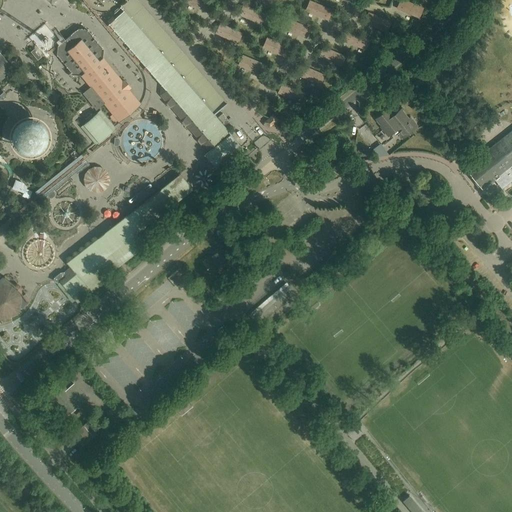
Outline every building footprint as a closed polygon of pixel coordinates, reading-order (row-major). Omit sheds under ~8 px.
[(229,133),(230,132),(214,114),(226,103),(138,0),(127,0),(121,6),(124,10),(110,22),(109,23),(162,85),(162,94),(188,124),(197,125),(214,145),(229,132),(229,133)] [(187,0),(186,3),(207,12),(211,3),(204,0),(187,0)] [(397,9),(419,18),(422,10),(401,1),(397,9)] [(306,11),(328,20),(331,11),(310,2),(306,11)] [(240,14),(261,23),(265,14),(243,5),(240,14)] [(364,22),(385,32),(389,23),(368,14),(364,22)] [(285,29),(306,38),(310,29),(289,20),(285,29)] [(29,37),(25,41),(27,42),(28,44),(32,40),(36,45),(35,50),(32,52),(37,58),(40,56),(42,56),(44,55),(48,59),(49,57),(51,56),(47,52),(60,41),(45,24),(29,37)] [(216,33),(238,42),(241,33),(220,24),(216,33)] [(343,41),(364,50),(368,41),(347,32),(343,41)] [(105,103),(114,114),(109,118),(113,122),(118,118),(118,119),(138,103),(127,90),(130,88),(125,81),(122,84),(101,60),(102,59),(103,50),(88,34),(80,33),(73,38),(71,35),(64,41),(67,44),(59,50),(59,58),(73,75),(82,76),(82,75),(92,87),(84,94),(97,110),(105,103)] [(263,47),(285,56),(288,47),(267,38),(263,47)] [(319,57),(340,66),(344,57),(323,48),(319,57)] [(0,52),(0,80),(14,68),(12,65),(0,52)] [(239,65),(260,74),(264,65),(243,56),(239,65)] [(299,75),(320,84),(324,76),(303,67),(299,75)] [(279,93),(300,102),(304,93),(283,84),(279,93)] [(272,114),(276,108),(269,103),(265,108),(272,114)] [(402,108),(392,116),(387,109),(376,118),(384,128),(383,129),(388,136),(396,130),(403,138),(417,126),(402,108)] [(420,110),(414,112),(418,122),(424,119),(420,110)] [(114,125),(102,112),(92,120),(88,124),(85,126),(84,127),(97,143),(115,128),(114,125)] [(268,118),(265,121),(270,126),(274,123),(278,119),(273,114),(268,118)] [(511,132),(465,169),(471,177),(482,190),(494,179),(502,189),(511,180),(511,132)] [(217,170),(244,149),(236,139),(235,139),(236,140),(210,160),(209,160),(216,169),(217,170)] [(209,156),(217,150),(213,145),(205,151),(209,156)] [(86,175),(85,180),(86,185),(89,190),(94,192),(99,192),(104,190),(107,186),(108,181),(107,176),(104,172),(99,169),(94,169),(90,171),(86,175)] [(198,185),(202,187),(206,187),(209,185),(212,182),(213,178),(212,174),(210,171),(206,169),(202,169),(198,171),(196,174),(195,177),(195,178),(196,182),(198,185)] [(13,188),(25,194),(29,186),(16,180),(13,188)] [(110,271),(100,279),(101,281),(146,246),(137,234),(192,189),(188,184),(185,186),(182,182),(115,234),(122,243),(101,260),(110,271)] [(281,189),(272,192),(274,197),(283,195),(281,189)] [(30,198),(32,192),(27,190),(24,196),(30,198)] [(49,210),(49,215),(50,221),(53,226),(57,229),(63,231),(68,231),(74,230),(76,228),(78,226),(80,224),(81,222),(83,216),(83,211),(81,206),(77,201),(75,200),(72,199),(66,197),(61,198),(57,200),(56,201),(52,205),(49,210)] [(253,260),(235,235),(227,241),(245,265),(253,260)] [(91,253),(89,251),(95,246),(90,241),(67,259),(75,269),(84,262),(82,259),(91,253)] [(224,266),(233,260),(222,246),(212,253),(213,254),(203,262),(211,273),(223,265),(224,266)] [(63,273),(63,272),(61,273),(54,278),(53,281),(58,282),(64,278),(63,273)] [(20,308),(21,307),(22,307),(32,298),(8,274),(5,276),(4,276),(0,280),(0,320),(2,320),(4,320),(5,320),(7,320),(9,320),(11,320),(12,319),(11,317),(13,316),(14,315),(15,314),(17,313),(18,312),(19,311),(19,310),(20,308)] [(67,390),(60,381),(46,391),(67,416),(87,401),(74,385),(67,390)] [(83,444),(96,433),(87,422),(74,434),(83,444)] [(424,511),(409,495),(402,500),(412,511),(424,511)]
